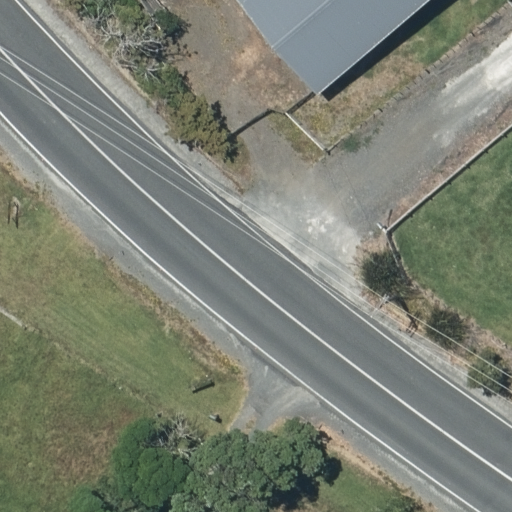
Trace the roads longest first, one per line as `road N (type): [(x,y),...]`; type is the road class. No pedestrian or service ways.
road 1 (tertiary): [(0,47),(251,287),(511,479)]
road 2 (unknown): [(265,298),(207,396),(202,511)]
